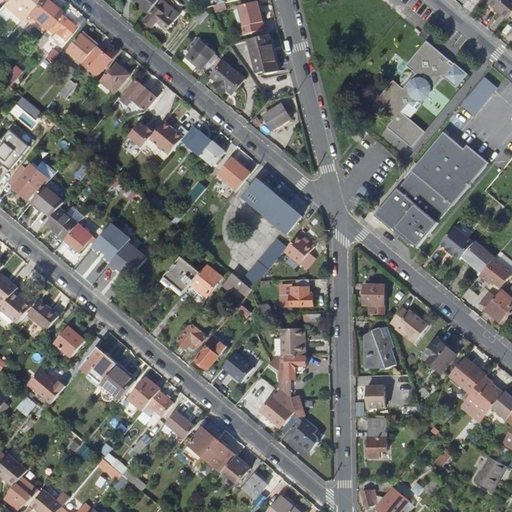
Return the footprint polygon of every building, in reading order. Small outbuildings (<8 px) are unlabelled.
[(38,0),(6,0),(5,2),(14,9),(17,5),(27,13),(38,0)] [(43,27),(46,29),(49,25),(59,14),(60,13),(49,4),(51,2),(48,0),(38,0),(27,13),(32,17),(29,21),(40,30),(43,27)] [(137,0),(151,12),(160,0),(137,0)] [(182,13),(165,0),(164,0),(147,22),(154,27),(159,22),(169,30),(182,13)] [(511,0),(492,0),(489,4),(509,20),(511,16),(511,0)] [(243,28),(246,37),(268,30),(260,3),(242,8),(247,27),(243,28)] [(209,13),(203,8),(194,19),(201,24),(209,13)] [(24,17),(29,21),(32,17),(27,13),(24,17)] [(74,27),(59,14),(49,25),(55,30),(51,35),(61,43),(74,27)] [(68,50),(83,63),(97,48),(81,34),(68,50)] [(281,73),(272,37),(252,42),(260,76),(270,73),(270,76),(281,73)] [(188,49),(191,53),(201,41),(197,38),(188,49)] [(215,53),(201,41),(191,53),(188,57),(202,69),(215,53)] [(403,85),(404,86),(402,88),(396,83),(376,106),(395,122),(389,129),(413,151),(427,135),(412,122),(424,107),(423,107),(446,80),(459,90),(470,76),(457,66),(455,68),(451,65),(453,63),(429,43),(408,67),(415,73),(414,75),(412,74),(410,74),(408,74),(406,75),(405,76),(403,78),(403,79),(402,81),(402,83),(403,85)] [(49,56),(54,60),(61,51),(56,47),(49,56)] [(110,58),(97,48),(83,63),(78,70),(88,79),(91,77),(86,74),(90,69),(97,74),(110,58)] [(218,83),(224,87),(225,87),(231,91),(244,74),(227,61),(214,77),(219,81),(218,83)] [(131,74),(117,62),(102,80),(115,92),(131,74)] [(22,71),(16,66),(4,81),(10,85),(22,71)] [(488,79),(464,107),(476,118),(500,89),(488,79)] [(157,98),(137,82),(122,99),(127,104),(134,96),(148,108),(157,98)] [(24,96),(19,102),(36,117),(41,110),(24,96)] [(265,116),(273,130),(292,119),(284,105),(265,116)] [(293,123),(292,119),(273,130),(275,133),(293,123)] [(177,131),(165,121),(155,133),(150,139),(170,155),(182,140),(189,131),(182,125),(177,131)] [(150,139),(155,133),(147,127),(147,128),(141,123),(130,136),(143,148),(150,139)] [(182,140),(201,156),(202,155),(211,144),(205,140),(208,136),(194,125),(189,131),(182,140)] [(70,135),(62,129),(58,133),(66,140),(70,135)] [(466,149),(446,132),(414,171),(415,173),(400,191),(399,189),(377,216),(399,234),(413,246),(414,244),(419,248),(440,223),(439,222),(454,205),(455,206),(491,163),(469,145),(466,149)] [(24,156),(0,135),(0,161),(1,160),(12,169),(24,156)] [(227,152),(214,141),(211,144),(202,155),(216,166),(227,152)] [(218,176),(237,191),(253,173),(234,157),(218,176)] [(39,187),(43,190),(46,186),(55,176),(37,162),(28,171),(23,167),(9,183),(15,188),(12,191),(26,202),(39,187)] [(245,197),(257,206),(272,189),(260,179),(245,197)] [(191,195),(197,201),(208,188),(201,182),(191,195)] [(37,203),(53,217),(61,207),(65,202),(46,186),(43,190),(32,203),(35,206),(37,203)] [(291,205),(272,189),(257,206),(276,223),(291,205)] [(138,193),(128,205),(134,209),(139,204),(157,219),(162,213),(158,209),(150,203),(147,200),(145,198),(138,193)] [(162,203),(155,197),(150,203),(158,209),(162,203)] [(303,215),(291,205),(276,223),(288,232),(303,215)] [(48,224),(67,240),(76,229),(80,224),(61,207),(53,217),(48,224)] [(76,229),(67,240),(82,251),(95,236),(80,224),(76,229)] [(475,244),(456,227),(442,244),(448,249),(447,250),(454,256),(455,255),(461,260),(466,255),(475,244)] [(308,242),(299,235),(289,247),(286,251),(301,264),(310,253),(315,246),(309,241),(308,242)] [(278,239),(243,280),(252,288),(254,289),(286,251),(289,247),(278,239)] [(466,255),(485,272),(498,258),(478,241),(475,244),(466,255)] [(106,242),(95,255),(113,269),(124,256),(126,258),(131,252),(126,248),(121,254),(106,242)] [(310,253),(301,264),(307,269),(316,258),(310,253)] [(501,254),(498,258),(485,272),(482,276),(490,282),(493,279),(503,288),(511,276),(511,271),(502,262),(506,258),(501,254)] [(176,287),(185,294),(187,291),(204,270),(185,255),(164,280),(174,289),(176,287)] [(223,278),(208,265),(204,270),(187,291),(195,297),(200,290),(208,296),(223,278)] [(229,280),(234,284),(240,277),(235,273),(232,276),(229,280)] [(11,284),(0,274),(0,301),(5,306),(17,291),(19,289),(12,284),(11,284)] [(246,295),(252,288),(243,280),(240,277),(234,284),(246,295)] [(281,306),(313,306),(313,296),(310,296),(310,280),(288,280),(288,285),(281,285),(281,306)] [(385,286),(365,287),(366,306),(372,306),(372,314),(386,314),(385,286)] [(253,311),(258,305),(253,290),(243,302),(253,311)] [(24,297),(17,291),(5,306),(1,310),(18,325),(32,308),(21,299),(24,297)] [(511,308),(511,298),(503,291),(496,299),(487,309),(502,321),(511,308)] [(482,305),(487,309),(496,299),(490,294),(482,305)] [(53,309),(42,300),(40,302),(51,311),(53,309)] [(61,316),(53,309),(51,311),(40,302),(30,315),(49,330),(61,316)] [(249,316),(253,311),(243,302),(243,303),(239,308),(242,311),(249,316)] [(404,307),(393,322),(395,329),(398,327),(416,342),(430,325),(412,310),(410,312),(404,307)] [(246,319),(249,316),(242,311),(240,313),(246,319)] [(309,315),(309,322),(309,323),(322,323),(322,315),(309,315)] [(209,337),(194,324),(179,342),(188,349),(194,343),(200,347),(209,337)] [(87,342),(70,328),(56,345),(63,350),(60,354),(70,363),(87,342)] [(398,367),(392,348),(389,350),(381,329),(381,328),(373,332),(374,335),(367,339),(366,347),(372,367),(386,367),(387,371),(398,367)] [(277,356),(285,356),(307,356),(307,343),(304,343),(304,329),(284,329),(284,340),(277,340),(277,356)] [(389,329),(381,329),(389,350),(392,348),(395,347),(389,329)] [(216,335),(212,340),(196,359),(210,370),(229,347),(216,335)] [(457,354),(438,338),(423,356),(443,372),(457,354)] [(117,366),(98,350),(83,368),(102,385),(117,366)] [(237,353),(224,368),(231,374),(232,373),(235,376),(243,384),(256,368),(237,353)] [(307,356),(288,356),(288,379),(297,379),(297,366),(307,366),(307,356)] [(478,367),(467,357),(451,376),(472,394),(486,377),(477,369),(478,367)] [(133,375),(120,364),(117,366),(131,378),(133,375)] [(131,378),(117,366),(102,385),(120,401),(136,382),(131,378)] [(488,375),(478,367),(477,369),(486,377),(488,375)] [(52,404),(67,387),(55,377),(53,379),(42,370),(29,385),(52,404)] [(397,385),(414,385),(411,376),(396,377),(397,385)] [(494,383),(486,377),(472,394),(468,399),(488,415),(494,408),(504,396),(492,386),(493,383),(494,383)] [(131,397),(145,410),(161,392),(162,391),(147,378),(131,397)] [(505,393),(493,383),(492,386),(504,396),(505,393)] [(387,385),(370,385),(370,407),(387,407),(387,385)] [(431,393),(425,388),(421,392),(427,398),(431,393)] [(511,395),(507,391),(505,393),(504,396),(494,408),(509,420),(511,415),(511,395)] [(175,404),(161,392),(145,410),(143,412),(150,417),(155,410),(164,417),(175,404)] [(18,407),(28,415),(38,404),(28,395),(18,407)] [(300,396),(293,399),(298,414),(305,411),(300,396)] [(294,414),(277,400),(271,406),(289,421),(294,414)] [(196,428),(177,412),(167,423),(161,430),(173,439),(178,433),(186,439),(196,428)] [(448,433),(463,445),(467,440),(477,428),(462,416),(448,433)] [(304,417),(297,419),(304,425),(294,437),(312,452),(320,443),(320,438),(316,434),(320,430),(304,417)] [(388,419),(370,419),(371,457),(383,457),(382,451),(389,450),(388,419)] [(183,453),(197,465),(204,457),(218,440),(204,428),(183,453)] [(458,450),(439,434),(438,436),(434,440),(453,456),(458,450)] [(134,449),(140,455),(153,440),(146,435),(134,449)] [(233,452),(218,440),(204,457),(218,469),(233,452)] [(0,465),(0,476),(14,488),(23,477),(28,471),(9,454),(3,462),(0,465)] [(252,468),(237,456),(224,471),(239,483),(252,468)] [(495,490),(508,466),(496,459),(491,456),(478,481),(495,490)] [(445,478),(452,470),(446,465),(439,473),(445,478)] [(137,478),(127,470),(124,474),(128,478),(133,483),(137,478)] [(123,484),(128,478),(124,474),(119,481),(123,484)] [(253,504),(259,508),(268,498),(262,493),(269,485),(256,474),(244,487),(258,499),(253,504)] [(41,488),(32,481),(30,483),(23,477),(14,488),(10,492),(5,498),(19,509),(24,503),(25,505),(26,505),(41,488)] [(446,487),(435,478),(426,489),(437,499),(446,487)] [(119,489),(123,484),(119,481),(115,485),(119,489)] [(45,490),(32,505),(39,511),(40,511),(58,511),(63,507),(70,498),(63,492),(57,500),(45,490)] [(371,490),(364,492),(367,502),(375,499),(371,490)] [(410,502),(396,490),(380,510),(382,511),(404,511),(403,510),(410,502)] [(141,500),(154,511),(157,511),(162,506),(146,493),(141,500)] [(298,511),(280,497),(267,511),(298,511)]
